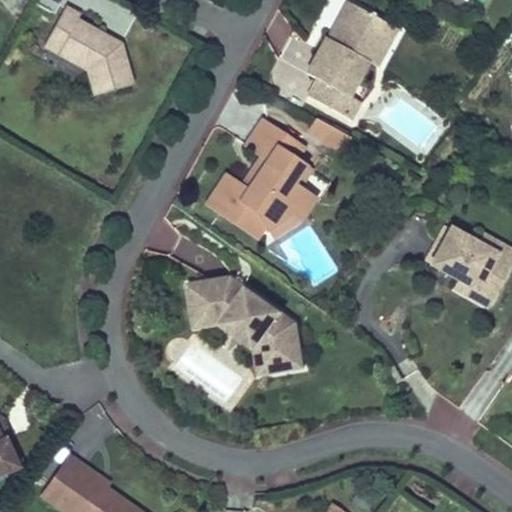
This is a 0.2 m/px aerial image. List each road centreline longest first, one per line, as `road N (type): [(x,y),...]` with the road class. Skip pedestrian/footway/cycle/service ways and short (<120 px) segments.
road 1 (residential): [(114,369),(156,429),(206,455),(260,462),(362,435),(409,438),(458,459),(511,497)]
road 2 (residential): [(244,32),(112,281),(114,369)]
road 3 (residential): [(114,369),(57,384),(0,351)]
